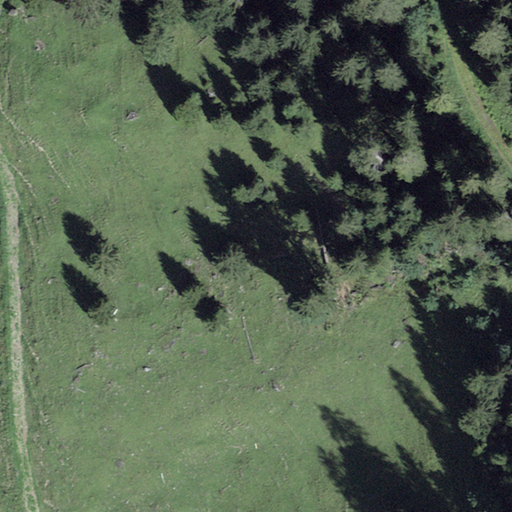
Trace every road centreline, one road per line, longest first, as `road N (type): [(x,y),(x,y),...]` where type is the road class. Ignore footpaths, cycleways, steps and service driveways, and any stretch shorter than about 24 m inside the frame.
road 1 (track): [(0,171),(10,219),(25,488),(34,511)]
road 2 (track): [(440,0),(455,58),(511,160)]
